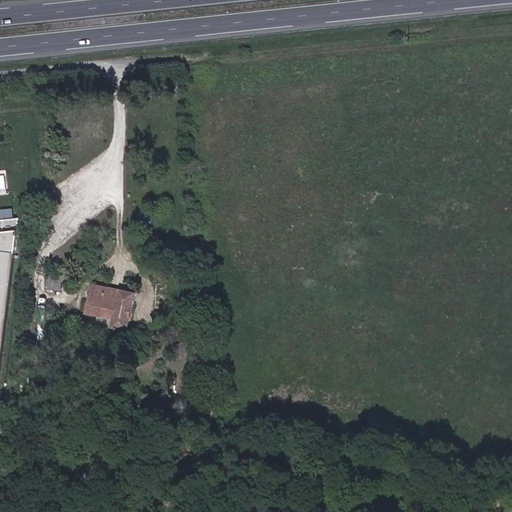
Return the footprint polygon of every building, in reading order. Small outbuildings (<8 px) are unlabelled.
[(3,218),(13,218),(13,210),(2,210),(3,218)] [(0,363),(20,220),(0,221),(0,363)] [(53,268),(78,273),(78,260),(54,259),(53,268)] [(68,274),(78,274),(78,273),(53,268),(52,281),(68,282),(68,274)] [(115,322),(125,324),(130,285),(95,278),(89,307),(116,314),(115,322)] [(125,324),(131,325),(139,287),(130,285),(125,324)]
